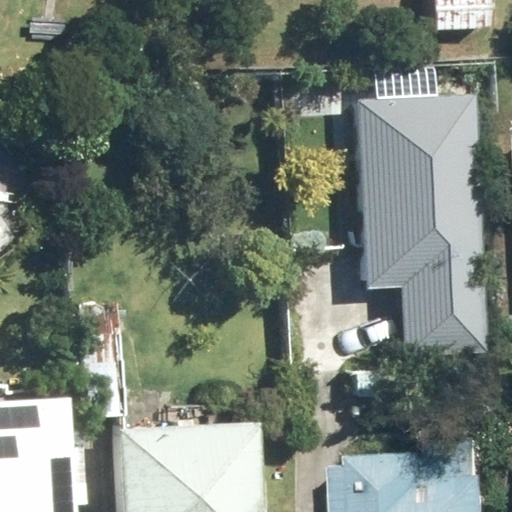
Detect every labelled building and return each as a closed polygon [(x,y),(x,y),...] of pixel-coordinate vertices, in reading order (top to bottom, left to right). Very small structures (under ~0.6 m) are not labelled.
[(419,0),(420,29),(489,27),(488,0),(419,0)] [(387,351),(470,348),(459,92),(343,97),(351,285),(385,283),(387,351)] [(71,412),(106,412),(105,335),(70,336),(71,412)] [(0,511),(58,511),(53,395),(0,397),(0,511)] [(248,511),(244,416),(106,423),(109,511),(248,511)] [(490,511),(486,447),(355,456),(355,464),(336,465),(338,511),(490,511)]
